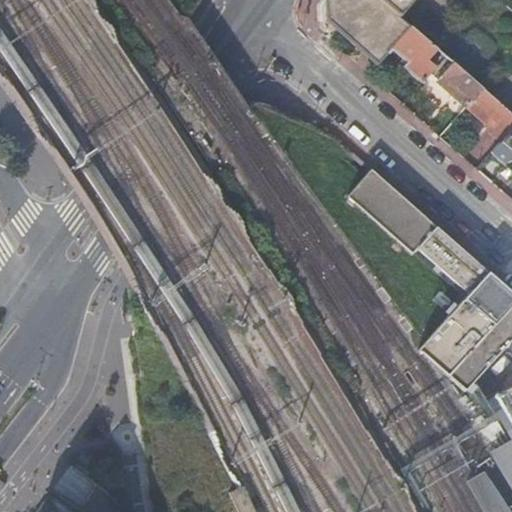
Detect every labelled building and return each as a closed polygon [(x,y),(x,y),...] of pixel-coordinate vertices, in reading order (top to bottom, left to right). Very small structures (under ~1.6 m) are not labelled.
[(376,65),(391,48),(409,28),(410,27),(398,17),(378,0),(326,0),(330,3),(330,10),(331,18),(327,22),(376,65)] [(378,0),(398,17),(410,27),(412,28),(429,8),(427,6),(420,0),(378,0)] [(412,28),(410,27),(409,28),(391,48),(405,60),(408,62),(403,67),(420,82),(428,74),(434,66),(428,61),(437,50),(434,47),(424,38),(412,28)] [(424,38),(434,47),(442,36),(432,28),(424,38)] [(485,50),(474,40),(467,49),(477,59),(485,50)] [(434,66),(444,56),(437,50),(428,61),(434,66)] [(466,107),(482,89),(444,56),(434,66),(428,74),(451,93),(466,107)] [(511,131),(511,130),(511,113),(511,112),(505,108),(482,89),(466,107),(484,122),(487,124),(485,127),(502,141),(511,131)] [(511,170),(511,131),(502,141),(492,153),(510,169),(511,170)] [(369,169),(344,197),(410,256),(417,249),(467,293),(417,351),(447,376),(461,359),(474,378),(511,334),(511,295),(499,284),(486,273),(449,239),(436,227),(369,169)]
